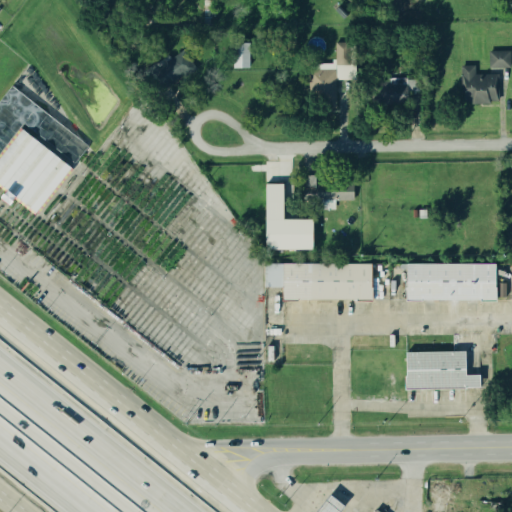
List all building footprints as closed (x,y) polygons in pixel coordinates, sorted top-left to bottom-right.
[(349,14),(344,19),(335,11),(340,6),(349,14)] [(334,66),(350,66),(350,43),(331,44),(331,65),(314,65),(314,72),(307,72),(307,99),(322,99),(322,109),(334,109),(334,66)] [(249,44),(249,68),(233,68),(233,44),(249,44)] [(487,69),(509,69),(508,52),(487,52),(487,69)] [(473,67),(459,67),(460,105),(498,104),(497,75),(473,75),(473,67)] [(405,79),(376,81),(377,104),(406,103),(405,79)] [(0,189),(33,214),(85,145),(7,87),(0,96),(0,189)] [(351,185),(310,186),(310,179),(301,179),(301,201),(351,200),(351,185)] [(307,251),(308,220),(279,220),(279,185),(261,184),(260,250),(307,251)] [(495,264),(495,301),(407,301),(407,264),(495,264)] [(283,265),(371,265),(371,302),(283,301),(283,265)] [(505,285),(494,285),(494,299),(504,299),(505,285)] [(402,390),(476,390),(476,376),(462,376),(462,353),(402,353),(402,390)]
